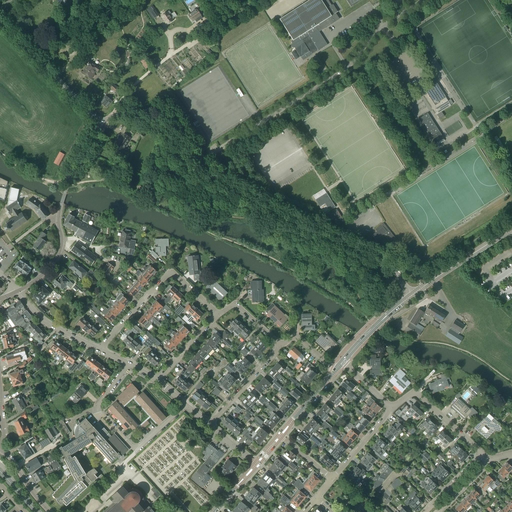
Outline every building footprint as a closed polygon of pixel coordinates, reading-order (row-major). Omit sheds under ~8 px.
[(302,40),(311,55),(316,52),(327,45),(319,32),(321,31),(322,30),(322,28),(321,27),(320,27),(319,27),(318,25),(331,17),(320,0),(310,0),(279,20),(293,41),(291,43),(292,44),(291,45),(291,47),(292,48),(293,49),(294,48),(295,49),(293,46),(297,43),(297,42),(299,41),(299,42),(302,40)] [(327,0),(320,0),(331,17),(318,25),(319,27),(320,27),(321,27),(322,28),(322,30),(339,20),(335,14),(338,12),(337,13),(333,6),(332,6),(327,0)] [(194,20),(196,23),(202,18),(197,10),(196,10),(195,10),(193,11),(193,12),(188,16),(192,21),(194,20)] [(163,22),(164,21),(167,25),(173,21),(172,20),(174,18),(169,11),(160,17),(160,18),(163,22)] [(309,57),(311,55),(302,40),(299,42),(299,41),(297,42),(297,43),(293,46),(295,49),(295,50),(296,49),(301,57),(300,58),(303,61),(309,57)] [(100,68),(91,62),(87,57),(89,56),(87,52),(81,56),(87,64),(86,66),(87,67),(83,73),(91,78),(96,71),(97,72),(100,68)] [(431,108),(432,110),(433,110),(437,115),(442,112),(451,106),(446,98),(437,83),(425,90),(425,91),(422,93),(432,108),(431,108)] [(100,103),(106,108),(112,101),(106,96),(105,96),(104,96),(101,100),(102,100),(100,103)] [(430,138),(439,131),(428,113),(418,119),(430,138)] [(200,142),(206,139),(200,128),(194,131),(200,142)] [(430,138),(435,144),(444,139),(439,131),(430,138)] [(121,154),(131,139),(124,134),(114,149),(121,154)] [(53,163),(58,166),(63,157),(58,154),(53,163)] [(11,187),(8,200),(15,201),(18,189),(11,187)] [(326,193),(315,200),(320,207),(324,215),(330,211),(336,207),(326,193)] [(31,199),(25,204),(34,209),(43,220),(49,215),(41,204),(40,205),(31,199)] [(10,211),(11,212),(15,217),(5,223),(7,225),(3,228),(6,232),(10,230),(11,232),(27,221),(28,217),(25,214),(22,213),(19,215),(15,208),(10,211)] [(337,209),(326,216),(326,218),(329,221),(333,219),(337,226),(344,221),(337,209)] [(82,223),(73,218),(74,217),(69,214),(63,225),(76,232),(74,235),(91,244),(98,231),(84,224),(84,222),(87,223),(90,217),(85,215),(82,221),(83,221),(82,223)] [(383,234),(395,249),(400,244),(390,232),(385,225),(383,223),(375,230),(376,232),(372,236),(376,240),(383,234)] [(119,247),(129,249),(133,250),(134,246),(132,245),(133,241),(130,240),(131,233),(130,232),(130,231),(125,230),(125,231),(122,231),(119,247)] [(33,247),(38,251),(45,242),(42,239),(46,235),(42,232),(37,240),(37,241),(33,247)] [(155,248),(156,253),(158,253),(158,255),(161,255),(161,256),(166,256),(165,246),(168,246),(168,239),(155,240),(155,244),(158,244),(158,248),(155,248)] [(93,264),(97,258),(80,245),(78,246),(75,244),(70,250),(82,259),(84,257),(93,264)] [(149,250),(148,252),(156,259),(158,257),(152,251),(151,252),(149,250)] [(153,263),(156,260),(149,254),(147,257),(153,263)] [(189,261),(190,275),(194,274),(194,281),(200,280),(204,275),(199,270),(197,256),(187,257),(188,261),(189,261)] [(30,271),(31,269),(30,268),(31,266),(28,265),(28,266),(27,266),(27,265),(24,263),(20,260),(19,262),(18,262),(14,268),(18,271),(18,272),(21,274),(22,274),(26,277),(30,271)] [(80,279),(86,272),(79,267),(78,266),(73,262),(69,267),(74,271),(75,272),(74,273),(80,279)] [(114,268),(108,263),(101,273),(107,277),(114,268)] [(145,266),(143,268),(144,270),(146,271),(152,277),(156,272),(150,266),(149,265),(146,267),(145,266)] [(87,274),(94,280),(97,275),(91,270),(87,274)] [(140,272),(138,274),(141,276),(147,282),(152,277),(146,271),(144,270),(141,273),(140,272)] [(69,281),(62,275),(58,279),(57,278),(54,282),(54,283),(53,285),(56,287),(57,285),(63,290),(66,285),(70,288),(73,284),(69,281)] [(143,287),(147,282),(141,276),(140,278),(137,281),(143,287)] [(212,279),(205,287),(220,300),(227,292),(212,279)] [(138,292),(143,287),(137,281),(132,286),(138,292)] [(253,299),(253,302),(261,302),(261,286),(259,286),(259,281),(250,282),(251,290),(252,290),(252,299),(253,299)] [(81,294),(82,293),(85,290),(77,283),(73,288),(77,291),(81,294)] [(161,300),(166,304),(168,303),(167,302),(170,300),(178,291),(173,286),(172,287),(169,285),(165,290),(167,292),(167,293),(170,295),(166,299),(163,297),(161,300)] [(132,286),(128,291),(129,293),(128,295),(130,297),(132,295),(134,296),(138,292),(132,286)] [(53,295),(56,298),(58,300),(59,299),(60,300),(62,298),(61,297),(59,294),(58,295),(54,291),(50,295),(42,287),(38,292),(47,300),(49,298),(50,298),(53,295)] [(167,302),(168,303),(170,305),(174,300),(177,302),(183,296),(178,291),(170,300),(167,302)] [(47,300),(38,292),(33,297),(38,301),(37,303),(39,305),(40,304),(41,305),(43,302),(44,303),(47,300)] [(117,300),(124,307),(129,302),(123,296),(124,295),(121,293),(116,299),(117,300)] [(117,300),(114,303),(110,300),(108,302),(109,302),(120,312),(124,307),(117,300)] [(18,326),(20,327),(21,329),(33,318),(32,317),(27,311),(20,301),(15,304),(14,303),(10,306),(11,307),(7,310),(18,326)] [(152,307),(158,312),(160,314),(165,309),(156,301),(152,307)] [(110,307),(107,310),(115,317),(120,312),(109,302),(107,304),(110,307)] [(272,303),(265,311),(267,314),(266,314),(280,327),(287,319),(284,317),(273,307),(275,306),(272,303)] [(441,323),(446,315),(430,304),(424,312),(436,320),(435,320),(439,322),(440,322),(441,323)] [(37,308),(42,312),(44,314),(47,312),(40,305),(37,308)] [(179,305),(173,311),(176,313),(182,307),(179,305)] [(185,316),(182,319),(186,322),(188,319),(192,316),(197,309),(192,305),(190,307),(188,305),(184,309),(187,311),(189,313),(186,317),(185,316)] [(92,309),(98,315),(101,312),(94,306),(92,309)] [(147,311),(158,321),(160,319),(155,315),(158,312),(152,307),(147,311)] [(176,313),(179,316),(184,309),(182,307),(176,313)] [(101,313),(110,322),(115,317),(107,310),(105,308),(101,313)] [(186,322),(190,326),(192,323),(191,322),(194,318),(197,320),(202,314),(197,309),(192,316),(188,319),(186,322)] [(422,332),(415,327),(424,313),(418,309),(410,322),(405,331),(418,339),(422,332)] [(143,316),(151,324),(154,321),(156,323),(158,321),(147,311),(143,316)] [(311,314),(301,314),(302,330),(314,330),(314,325),(311,325),(311,314)] [(143,316),(138,321),(147,329),(151,324),(143,316)] [(189,332),(182,326),(185,323),(178,317),(176,320),(182,325),(177,330),(178,331),(184,337),(189,332)] [(33,323),(32,323),(31,324),(29,322),(32,319),(33,318),(29,322),(21,329),(22,330),(24,331),(27,328),(31,333),(37,327),(35,325),(33,323)] [(77,324),(82,329),(87,323),(82,318),(77,324)] [(231,333),(235,329),(240,323),(238,321),(239,320),(237,318),(236,319),(235,318),(232,322),(231,320),(228,323),(232,327),(229,330),(231,333)] [(455,320),(451,327),(445,336),(459,345),(464,338),(455,332),(456,330),(459,333),(464,325),(455,320)] [(87,323),(82,329),(87,333),(88,332),(93,327),(93,326),(91,324),(92,323),(89,321),(87,323)] [(235,329),(233,331),(238,336),(238,335),(245,328),(243,325),(244,325),(242,323),(241,324),(240,323),(235,329)] [(93,327),(88,332),(93,337),(98,331),(96,329),(98,326),(95,324),(93,326),(93,327)] [(125,334),(127,336),(123,341),(128,346),(133,339),(129,335),(132,331),(137,336),(142,331),(137,327),(135,325),(132,327),(125,334)] [(36,337),(41,332),(39,330),(40,330),(38,327),(37,328),(37,327),(31,333),(30,334),(34,339),(36,337)] [(245,328),(238,335),(244,341),(246,339),(245,338),(250,332),(248,330),(248,329),(246,327),(246,328),(245,328)] [(184,337),(178,331),(176,333),(174,331),(173,332),(170,329),(169,331),(172,334),(174,336),(180,341),(184,337)] [(151,340),(154,338),(147,331),(145,334),(148,338),(151,340)] [(41,332),(36,337),(38,340),(38,341),(38,342),(39,343),(37,345),(39,347),(43,343),(41,341),(46,336),(44,334),(42,332),(41,332)] [(11,341),(13,341),(14,340),(14,337),(13,334),(5,336),(5,338),(2,339),(3,343),(11,341)] [(169,341),(175,346),(180,341),(174,336),(172,334),(170,336),(172,338),(169,341)] [(212,338),(211,339),(217,344),(219,342),(221,344),(223,342),(229,348),(232,345),(230,344),(227,340),(221,335),(220,335),(219,337),(215,334),(214,335),(213,336),(213,335),(211,337),(212,338)] [(324,351),(327,347),(332,351),(337,345),(326,335),(324,337),(321,334),(314,342),(324,351)] [(151,340),(148,338),(143,344),(145,347),(151,340)] [(154,338),(151,340),(154,343),(158,346),(160,344),(154,338)] [(11,341),(3,343),(4,349),(14,347),(13,344),(17,342),(16,339),(14,340),(13,341),(11,341)] [(133,350),(134,349),(137,352),(141,347),(133,339),(128,346),(133,350)] [(165,341),(167,343),(165,346),(171,351),(175,346),(169,341),(167,339),(165,341)] [(207,343),(206,344),(215,351),(218,348),(215,346),(217,344),(211,339),(209,341),(208,340),(206,342),(207,343)] [(145,347),(147,349),(143,354),(145,356),(145,357),(150,361),(155,355),(154,354),(155,353),(152,350),(149,348),(154,343),(151,340),(145,347)] [(56,341),(55,343),(52,341),(48,345),(50,348),(49,349),(54,354),(55,354),(61,345),(56,341)] [(244,347),(243,346),(245,343),(243,341),(237,348),(236,349),(239,352),(241,350),(244,347)] [(255,347),(261,353),(267,347),(261,341),(255,347)] [(45,343),(38,349),(41,352),(47,346),(45,343)] [(208,354),(212,349),(215,352),(215,351),(206,344),(204,346),(204,345),(202,347),(202,348),(202,349),(208,354)] [(57,361),(60,358),(61,356),(66,349),(61,345),(55,354),(54,354),(57,357),(55,360),(57,361)] [(257,357),(261,353),(255,347),(252,350),(251,350),(249,352),(255,358),(256,357),(257,357)] [(296,361),(299,363),(304,357),(294,347),(288,353),(292,356),(296,359),(295,360),(296,361)] [(16,363),(16,362),(27,359),(24,349),(23,349),(14,351),(15,352),(13,352),(13,354),(6,356),(8,366),(9,365),(9,366),(12,366),(12,365),(16,363)] [(62,360),(64,358),(66,360),(72,353),(66,349),(61,356),(60,358),(57,361),(59,363),(62,360)] [(198,353),(203,359),(208,354),(202,349),(200,351),(199,350),(198,352),(198,353)] [(68,363),(66,365),(69,368),(77,357),(72,353),(66,360),(67,360),(65,361),(68,363)] [(194,358),(193,358),(199,364),(203,359),(198,353),(196,356),(195,355),(193,357),(194,358)] [(160,360),(155,355),(150,361),(155,366),(160,360)] [(90,357),(85,364),(88,366),(87,368),(89,370),(96,361),(90,357)] [(243,360),(240,363),(246,369),(250,364),(250,363),(250,362),(245,357),(242,360),(243,360)] [(27,360),(23,364),(18,366),(19,369),(24,367),(29,362),(32,360),(30,358),(27,360)] [(194,369),(199,364),(193,358),(191,361),(190,360),(189,362),(189,363),(191,365),(190,366),(195,371),(196,370),(194,369)] [(370,366),(372,366),(372,370),(370,370),(370,375),(372,375),(372,378),(376,378),(376,375),(380,375),(380,362),(380,359),(370,359),(370,366)] [(82,361),(76,368),(79,370),(84,363),(82,361)] [(96,361),(91,368),(96,372),(101,365),(96,361)] [(305,374),(311,380),(316,374),(312,371),(315,368),(310,363),(309,364),(307,361),(303,366),(306,368),(307,367),(309,369),(305,374)] [(235,365),(233,367),(234,369),(240,374),(241,373),(242,374),(246,369),(240,363),(238,362),(236,365),(235,365)] [(74,363),(69,370),(71,373),(77,365),(74,363)] [(273,368),(279,374),(282,371),(283,373),(285,370),(277,363),(273,368)] [(92,380),(93,380),(95,377),(96,377),(98,373),(101,376),(106,369),(101,365),(96,372),(94,375),(91,378),(90,379),(92,380)] [(287,367),(285,369),(292,376),(294,374),(287,367)] [(276,377),(279,374),(273,368),(268,373),(269,374),(274,380),(277,377),(276,377)] [(12,380),(12,381),(21,378),(20,375),(24,374),(23,369),(19,370),(18,369),(14,370),(15,372),(9,374),(11,378),(10,378),(11,380),(12,380)] [(106,369),(101,376),(107,380),(112,373),(106,369)] [(226,375),(223,378),(225,379),(231,385),(236,380),(235,379),(232,376),(234,373),(231,370),(229,372),(228,372),(226,375)] [(390,381),(402,392),(409,383),(403,377),(405,374),(400,370),(390,381)] [(174,381),(174,382),(174,383),(179,387),(185,381),(190,375),(186,371),(184,373),(182,371),(178,376),(179,376),(176,380),(176,379),(174,381)] [(301,379),(307,385),(311,380),(305,374),(303,372),(296,379),(299,381),(301,379)] [(442,379),(435,381),(435,383),(429,385),(432,393),(444,389),(443,387),(448,386),(446,380),(449,379),(447,374),(441,376),(442,379)] [(21,378),(12,381),(12,382),(12,384),(13,384),(13,386),(23,383),(21,378)] [(259,383),(266,388),(268,386),(269,387),(271,385),(264,378),(259,383)] [(231,385),(225,379),(222,382),(220,381),(218,383),(225,390),(226,389),(227,390),(231,385)] [(343,382),(341,384),(341,385),(348,391),(350,392),(353,388),(354,390),(357,386),(351,381),(350,383),(346,380),(344,382),(343,382)] [(184,391),(187,388),(189,390),(193,385),(188,382),(187,383),(185,381),(179,387),(184,391)] [(276,381),(274,383),(280,389),(282,387),(276,381)] [(203,384),(200,382),(195,388),(197,390),(198,391),(203,384)] [(126,389),(133,397),(139,391),(132,383),(126,389)] [(263,391),(266,388),(259,383),(255,388),(256,388),(255,389),(260,395),(263,392),(263,391)] [(271,386),(278,392),(280,389),(274,383),(271,386)] [(31,384),(26,388),(21,391),(23,394),(27,391),(27,392),(32,389),(30,387),(32,385),(31,384)] [(69,398),(75,404),(85,394),(87,392),(83,388),(84,387),(82,385),(81,385),(80,384),(76,389),(77,390),(69,398)] [(282,387),(280,389),(287,395),(289,393),(282,387)] [(301,394),(294,388),(290,393),(297,399),(301,394)] [(126,389),(121,394),(128,402),(133,397),(126,389)] [(191,397),(196,401),(201,395),(203,393),(199,389),(198,391),(197,390),(191,397)] [(280,389),(278,392),(285,397),(287,395),(280,389)] [(337,389),(333,394),(339,399),(343,394),(337,389)] [(143,392),(142,393),(135,399),(139,404),(147,397),(143,392)] [(348,394),(352,398),(357,402),(359,399),(350,392),(348,394)] [(250,393),(246,398),(252,403),(253,404),(258,400),(250,393)] [(128,402),(121,394),(116,398),(123,406),(128,402)] [(339,399),(333,394),(329,399),(337,406),(341,401),(339,399)] [(15,406),(25,401),(24,397),(22,398),(21,395),(12,400),(15,406)] [(200,405),(201,405),(206,399),(201,395),(196,401),(199,403),(198,404),(200,405)] [(269,401),(269,402),(262,396),(260,398),(267,404),(269,401)] [(151,402),(147,397),(139,404),(144,409),(151,402)] [(246,398),(241,402),(242,403),(241,404),(246,408),(244,410),(251,416),(254,414),(251,412),(250,411),(252,408),(250,407),(253,404),(252,403),(246,398)] [(260,398),(258,400),(265,406),(267,404),(260,398)] [(281,403),(282,404),(289,409),(293,404),(287,400),(285,398),(281,403)] [(371,403),(368,406),(376,413),(380,408),(374,403),(375,402),(370,398),(368,401),(371,403)] [(28,399),(25,401),(15,406),(19,412),(25,408),(28,406),(26,403),(29,402),(28,399)] [(206,399),(201,405),(206,409),(207,409),(209,407),(208,407),(211,403),(206,399)] [(468,416),(469,416),(469,418),(470,419),(471,419),(473,417),(473,416),(477,412),(472,408),(470,410),(458,399),(451,407),(458,413),(465,419),(468,416)] [(270,406),(274,410),(276,408),(269,401),(267,404),(270,406)] [(116,402),(108,409),(113,414),(121,407),(116,402)] [(156,407),(151,402),(144,409),(148,414),(156,407)] [(267,404),(265,406),(272,412),(274,410),(270,406),(267,404)] [(282,404),(278,409),(279,410),(285,414),(289,409),(282,404)] [(320,409),(327,415),(331,410),(325,404),(320,409)] [(376,413),(368,406),(366,405),(361,412),(362,413),(362,414),(366,416),(367,415),(372,419),(375,416),(374,415),(376,413)] [(414,405),(406,413),(408,415),(411,418),(418,409),(414,405)] [(345,413),(337,406),(335,409),(343,416),(345,413)] [(118,419),(126,412),(121,407),(113,414),(118,419)] [(161,413),(156,407),(148,414),(153,420),(161,413)] [(356,412),(360,416),(362,414),(362,413),(361,412),(358,410),(356,407),(354,409),(357,412),(356,412)] [(320,409),(316,414),(322,420),(323,420),(325,421),(322,424),(327,428),(331,432),(332,430),(334,429),(333,429),(325,421),(329,417),(327,415),(320,409)] [(343,416),(335,409),(333,411),(341,418),(343,416)] [(423,414),(418,409),(413,415),(416,418),(415,418),(417,420),(423,414)] [(26,411),(20,415),(21,416),(22,416),(24,420),(29,417),(26,411)] [(123,425),(131,418),(126,412),(118,419),(123,425)] [(161,413),(153,420),(158,425),(166,418),(161,413)] [(276,424),(280,419),(273,413),(269,418),(276,424)] [(222,423),(227,427),(232,421),(235,418),(229,414),(222,423)] [(500,425),(497,422),(495,424),(492,421),(494,419),(489,414),(483,421),(482,420),(474,428),(487,439),(495,430),(498,433),(503,429),(499,426),(500,425)] [(254,419),(257,421),(261,425),(263,422),(256,416),(255,417),(254,419)] [(358,422),(364,427),(369,422),(362,417),(358,422)] [(57,449),(59,452),(61,451),(65,458),(64,458),(72,474),(68,477),(69,477),(66,479),(66,480),(63,482),(64,482),(61,484),(62,485),(59,487),(59,488),(56,489),(57,490),(54,492),(55,493),(52,495),(61,505),(61,504),(63,502),(66,506),(98,478),(95,475),(97,473),(94,469),(86,474),(75,456),(72,458),(70,455),(69,456),(68,455),(91,441),(92,443),(92,442),(93,443),(94,442),(112,461),(111,462),(111,463),(117,457),(119,458),(121,457),(121,458),(122,458),(123,458),(124,458),(124,457),(124,456),(123,455),(129,450),(115,434),(110,437),(108,435),(109,434),(104,428),(98,422),(93,427),(85,418),(80,423),(79,421),(76,423),(77,425),(77,426),(76,427),(76,428),(75,428),(75,429),(75,430),(75,431),(74,432),(74,433),(74,434),(75,435),(75,436),(75,437),(76,438),(76,439),(62,448),(61,447),(57,449)] [(138,426),(131,418),(123,425),(127,429),(130,426),(132,428),(131,429),(133,430),(138,426)] [(428,428),(433,422),(428,418),(422,425),(421,424),(419,427),(421,429),(425,426),(427,428),(428,428)] [(269,421),(267,420),(264,423),(272,429),(276,424),(270,419),(269,421)] [(312,419),(308,424),(316,432),(320,427),(321,429),(322,428),(325,430),(327,428),(322,424),(320,426),(312,419)] [(399,419),(397,421),(399,423),(404,428),(407,425),(399,419)] [(19,435),(28,431),(26,426),(25,427),(21,420),(15,423),(18,430),(17,430),(19,435)] [(140,431),(149,424),(149,423),(147,421),(138,429),(140,431)] [(237,425),(232,421),(227,427),(229,428),(229,429),(231,431),(232,431),(237,425)] [(255,432),(256,433),(263,439),(267,434),(261,428),(262,426),(261,425),(257,421),(255,423),(259,427),(255,432)] [(237,425),(232,431),(237,435),(238,435),(239,433),(242,429),(240,427),(242,424),(239,422),(237,425)] [(364,427),(358,422),(354,426),(350,423),(349,425),(352,428),(355,431),(356,429),(360,432),(363,429),(364,427)] [(438,427),(433,422),(428,428),(427,428),(424,431),(427,434),(431,437),(437,431),(436,429),(438,427)] [(394,428),(391,426),(388,430),(396,437),(402,430),(404,428),(399,423),(394,428)] [(308,424),(303,429),(311,435),(313,432),(314,434),(316,432),(308,424)] [(348,424),(346,427),(351,431),(346,435),(353,441),(357,436),(353,432),(355,431),(352,428),(349,425),(348,424)] [(50,427),(45,430),(50,439),(56,436),(50,427)] [(404,428),(402,430),(407,434),(406,435),(409,438),(412,435),(410,433),(407,430),(404,428)] [(339,436),(332,430),(330,433),(332,435),(336,439),(339,436)] [(396,438),(396,437),(388,430),(384,435),(391,441),(392,439),(391,438),(393,436),(396,438)] [(253,439),(256,442),(258,444),(259,444),(263,439),(256,433),(255,432),(251,437),(249,435),(250,433),(247,431),(243,436),(249,440),(251,438),(253,440),(253,439)] [(437,441),(439,439),(442,441),(447,435),(443,431),(435,439),(437,441)] [(351,443),(353,441),(346,435),(344,433),(340,438),(349,446),(351,443)] [(295,439),(295,440),(297,442),(297,441),(302,445),(306,440),(299,434),(296,436),(297,437),(295,439)] [(447,435),(442,441),(445,444),(443,446),(445,448),(447,447),(446,446),(452,440),(447,435)] [(315,443),(318,446),(320,443),(312,437),(310,439),(314,442),(315,443)] [(38,447),(40,445),(42,449),(51,443),(48,438),(37,445),(38,447)] [(380,439),(376,444),(382,449),(384,451),(388,447),(380,439)] [(324,440),(318,447),(322,450),(325,447),(323,446),(326,442),(324,440)] [(18,449),(21,454),(29,450),(25,444),(18,449)] [(207,477),(206,476),(223,455),(209,444),(202,453),(205,456),(202,459),(205,461),(190,479),(201,488),(208,480),(207,479),(207,477)] [(339,444),(335,449),(334,449),(341,455),(345,449),(339,444)] [(382,449),(376,444),(372,448),(375,451),(374,453),(382,460),(384,458),(382,456),(385,452),(384,451),(382,449)] [(457,444),(449,453),(453,457),(462,448),(457,444)] [(334,449),(335,449),(332,447),(330,449),(333,451),(330,454),(337,460),(340,457),(339,456),(341,455),(334,449)] [(468,456),(465,454),(466,453),(462,448),(453,457),(459,462),(460,460),(462,462),(468,456)] [(22,454),(25,459),(34,454),(32,451),(30,453),(29,450),(22,454)] [(288,465),(289,466),(293,469),(297,472),(298,470),(298,471),(302,466),(299,464),(297,467),(291,462),(294,458),(296,456),(290,451),(289,453),(286,451),(282,456),(289,463),(288,465)] [(364,457),(364,458),(370,463),(371,463),(373,461),(374,462),(376,460),(373,458),(368,453),(367,454),(366,454),(364,457)] [(31,475),(36,483),(48,476),(49,476),(61,469),(53,454),(51,455),(45,458),(39,462),(41,466),(47,462),(50,466),(43,470),(43,469),(40,471),(39,470),(31,475)] [(326,454),(320,461),(323,463),(329,469),(334,463),(328,458),(329,457),(326,454)] [(30,472),(41,466),(39,462),(45,458),(43,455),(36,459),(37,458),(25,465),(30,472)] [(367,471),(373,465),(371,464),(371,463),(370,463),(364,458),(360,462),(367,468),(365,469),(367,471)] [(275,463),(274,464),(281,471),(284,468),(285,469),(287,467),(278,459),(277,461),(276,460),(274,463),(275,463)] [(228,460),(217,473),(225,479),(236,467),(228,460)] [(507,463),(502,467),(508,473),(511,469),(511,461),(509,465),(507,463)] [(447,468),(442,463),(440,465),(439,465),(439,466),(437,467),(437,468),(437,469),(446,478),(450,474),(445,469),(447,468)] [(454,469),(448,463),(446,465),(452,471),(454,469)] [(281,471),(274,464),(272,466),(272,465),(270,467),(271,468),(269,469),(277,476),(278,477),(280,475),(280,474),(282,472),(281,472),(281,471)] [(385,464),(379,470),(382,473),(383,473),(387,467),(387,468),(388,466),(385,464)] [(289,466),(287,468),(291,472),(292,471),(295,474),(297,472),(293,469),(289,466)] [(354,467),(352,470),(353,471),(352,471),(358,476),(359,477),(361,479),(366,473),(361,468),(359,469),(358,468),(356,467),(355,468),(354,467)] [(389,475),(392,472),(387,468),(387,467),(383,473),(388,475),(389,475)] [(504,483),(506,481),(503,478),(508,473),(502,467),(497,472),(500,474),(497,476),(504,483)] [(421,469),(421,471),(427,476),(429,474),(428,473),(426,471),(424,468),(422,468),(421,469)] [(446,478),(437,469),(436,469),(435,469),(434,471),(433,471),(433,472),(431,474),(435,478),(436,476),(442,482),(446,478)] [(352,471),(348,476),(355,482),(357,480),(357,479),(359,477),(358,476),(352,471)] [(313,472),(307,479),(315,486),(316,485),(317,485),(318,483),(320,481),(316,478),(318,476),(313,472)] [(269,485),(271,483),(273,485),(275,482),(283,489),(285,486),(284,486),(285,486),(277,479),(275,482),(266,474),(264,475),(264,474),(262,477),(261,479),(269,485)] [(488,476),(483,480),(490,487),(494,482),(498,486),(500,484),(494,477),(492,479),(488,476)] [(285,486),(287,484),(279,477),(277,479),(285,486)] [(424,481),(434,491),(438,487),(433,482),(435,481),(431,477),(429,478),(428,477),(428,478),(427,478),(426,478),(425,479),(425,480),(425,481),(424,481)] [(267,492),(265,494),(270,498),(270,499),(272,497),(271,497),(272,496),(268,493),(270,490),(267,488),(269,485),(261,479),(260,480),(258,482),(257,484),(267,492)] [(303,484),(303,483),(301,481),(298,479),(295,483),(302,489),(304,487),(305,486),(303,484)] [(305,481),(303,483),(303,484),(305,486),(311,491),(315,486),(309,480),(307,479),(305,481)] [(479,490),(485,496),(487,494),(485,492),(490,487),(483,480),(478,485),(481,488),(479,490)] [(424,489),(430,495),(434,491),(424,481),(420,485),(424,489)] [(142,511),(147,507),(142,501),(142,500),(142,497),(141,495),(140,492),(138,491),(136,490),(135,489),(133,489),(131,489),(126,483),(112,496),(114,499),(112,501),(112,502),(114,503),(103,511),(142,511)] [(295,483),(293,485),(300,491),(302,489),(295,483)] [(250,491),(249,493),(257,500),(259,497),(260,498),(262,495),(253,488),(252,489),(250,491)] [(293,495),(302,502),(302,501),(303,501),(304,500),(304,499),(306,497),(297,490),(293,495)] [(485,496),(479,490),(477,492),(474,490),(469,495),(476,501),(481,496),(483,498),(485,496)] [(161,495),(157,491),(152,496),(156,499),(161,495)] [(408,497),(418,506),(422,502),(416,497),(418,495),(414,491),(408,496),(408,497)] [(257,500),(249,493),(248,494),(247,494),(245,496),(246,496),(245,498),(254,505),(256,503),(255,502),(257,500)] [(281,498),(282,499),(284,501),(289,505),(291,502),(297,507),(302,502),(294,495),(290,500),(284,495),(281,498)] [(465,499),(471,505),(476,501),(469,495),(465,499)] [(418,506),(408,497),(403,502),(407,506),(408,504),(414,510),(418,506)] [(280,501),(283,505),(279,510),(280,511),(290,511),(286,508),(289,505),(284,501),(282,499),(280,501)] [(460,504),(466,510),(471,505),(465,499),(460,504)] [(238,506),(237,507),(242,511),(248,511),(250,510),(241,502),(240,503),(239,503),(238,505),(238,506)]
